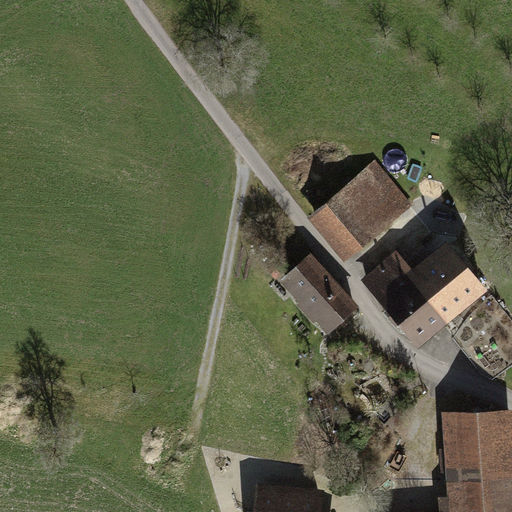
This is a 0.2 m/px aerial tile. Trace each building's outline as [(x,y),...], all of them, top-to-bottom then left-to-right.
[(375,159),(306,215),(343,259),(411,203),(375,159)] [(390,253),(446,320),(486,286),(445,237),(411,266),(396,248),(390,253)] [(310,250),(279,279),(298,300),(295,302),(312,321),(315,319),(327,331),(358,303),(310,250)] [(446,320),(390,253),(360,278),(416,345),(446,320)] [(446,478),(511,473),(511,406),(511,405),(441,410),(446,478)] [(511,511),(511,473),(446,478),(447,494),(438,494),(438,511),(511,511)] [(320,511),(323,488),(255,481),(251,511),(320,511)]
